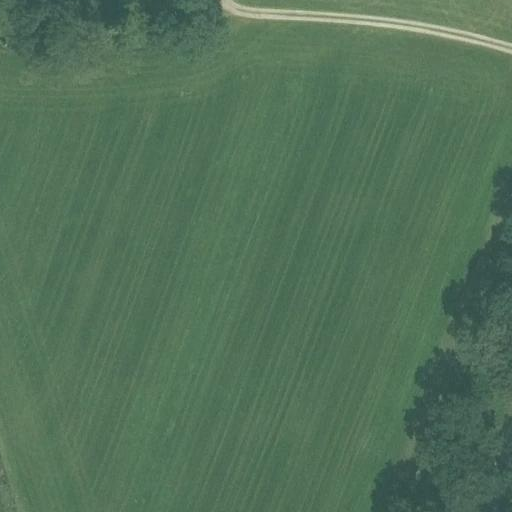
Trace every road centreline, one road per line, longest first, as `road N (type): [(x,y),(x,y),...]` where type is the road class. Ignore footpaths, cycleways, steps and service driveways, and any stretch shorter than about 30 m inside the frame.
road 1 (track): [(224,13),(386,22),(511,53)]
road 2 (track): [(221,0),(224,13),(24,0)]
